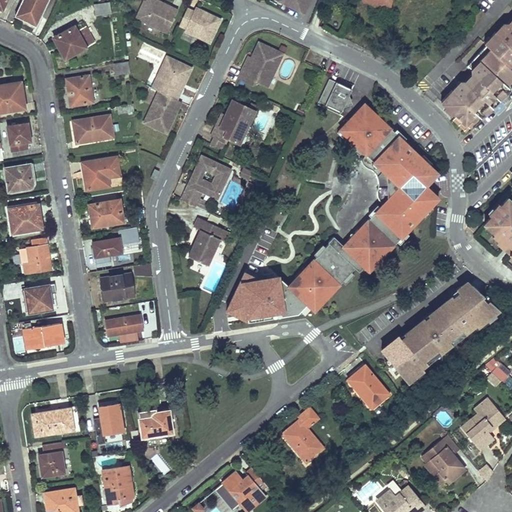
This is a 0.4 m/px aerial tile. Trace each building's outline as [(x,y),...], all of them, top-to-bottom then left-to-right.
[(23,0),(16,15),(28,22),(31,16),(39,20),(48,0),(23,0)] [(152,0),(142,21),(146,23),(157,1),(155,0),(152,0)] [(278,0),(299,10),(304,0),(278,0)] [(303,12),(308,0),(304,0),(299,10),(303,12)] [(364,0),(390,11),(392,0),(364,0)] [(146,23),(167,33),(178,11),(170,7),(169,11),(160,6),(162,3),(157,1),(146,23)] [(110,2),(94,3),(96,14),(112,12),(110,2)] [(195,8),(194,12),(205,17),(207,13),(195,8)] [(194,12),(188,9),(180,25),(186,28),(184,31),(210,43),(221,20),(207,13),(205,17),(194,12)] [(31,16),(28,22),(36,25),(39,20),(31,16)] [(452,89),(441,100),(446,105),(454,112),(456,115),(466,123),(480,108),(501,87),(511,75),(511,69),(508,66),(511,62),(511,19),(506,19),(495,31),(499,34),(488,46),(486,45),(467,64),(472,68),(472,75),(474,77),(468,83),(465,81),(462,81),(453,90),(452,89)] [(75,25),(53,37),(59,46),(63,44),(70,56),(95,42),(85,25),(77,30),(75,25)] [(495,31),(484,42),(486,45),(488,46),(499,34),(495,31)] [(137,55),(160,65),(165,51),(143,42),(137,55)] [(63,44),(59,46),(65,58),(70,56),(63,44)] [(266,88),(283,55),(259,44),(251,58),(246,70),(242,69),(237,80),(252,87),(254,82),(266,88)] [(167,57),(152,87),(159,91),(178,99),(181,94),(177,92),(181,84),(185,85),(192,69),(167,57)] [(246,70),(251,58),(248,57),(242,69),(246,70)] [(128,60),(114,63),(115,74),(130,72),(128,60)] [(89,75),(72,77),(73,83),(69,83),(71,93),(69,94),(71,105),(93,102),(89,75)] [(472,75),(465,81),(468,83),(474,77),(472,75)] [(511,75),(501,87),(505,90),(511,83),(511,75)] [(329,79),(319,101),(341,112),(352,90),(329,79)] [(21,81),(0,84),(0,111),(25,107),(21,81)] [(501,87),(480,108),(484,112),(486,114),(507,92),(505,90),(501,87)] [(178,99),(159,91),(144,123),(167,134),(174,118),(171,116),(175,108),(179,109),(183,102),(178,99)] [(220,127),(216,125),(211,137),(213,138),(225,144),(228,139),(240,144),(256,111),(233,100),(225,115),(227,116),(225,120),(224,120),(220,127)] [(134,103),(117,105),(118,113),(135,111),(134,103)] [(289,285),(288,286),(307,304),(314,311),(322,302),(319,300),(328,291),(331,293),(342,282),(351,272),(355,268),(358,272),(363,266),(368,271),(375,263),(373,261),(382,251),(384,253),(396,241),(405,232),(421,215),(430,205),(440,195),(428,184),(438,174),(430,166),(421,158),(402,140),(392,131),(381,120),(379,121),(370,112),(371,111),(363,103),(339,128),(340,129),(400,185),(383,203),(379,207),(370,216),(359,228),(361,230),(351,240),(350,239),(343,246),(332,236),(326,242),(328,244),(325,247),(316,256),(305,268),(306,270),(297,280),(295,278),(289,285)] [(446,105),(444,107),(451,115),(454,112),(446,105)] [(456,115),(451,119),(465,131),(484,112),(480,108),(466,123),(456,115)] [(371,111),(370,112),(379,121),(381,120),(383,118),(373,109),(371,111)] [(222,113),(216,125),(220,127),(224,120),(225,120),(227,116),(225,115),(222,113)] [(110,114),(73,120),(77,142),(89,140),(88,137),(92,136),(92,140),(113,137),(110,114)] [(27,122),(8,125),(12,150),(27,148),(26,141),(31,140),(27,122)] [(395,128),(392,131),(402,140),(405,137),(395,128)] [(380,200),(383,203),(400,185),(340,129),(337,132),(356,149),(355,150),(358,153),(360,156),(361,158),(361,160),(362,162),(364,164),(366,166),(368,167),(372,169),(374,170),(375,172),(377,174),(378,177),(378,180),(378,182),(378,185),(377,189),(377,191),(377,194),(378,196),(379,198),(380,200)] [(210,145),(222,151),(225,144),(213,138),(210,145)] [(424,155),(421,158),(430,166),(433,163),(424,155)] [(217,199),(231,170),(202,156),(187,185),(202,192),(217,199)] [(117,157),(82,162),(87,189),(109,186),(108,177),(120,176),(117,157)] [(30,163),(4,167),(8,191),(29,187),(32,186),(33,185),(33,182),(30,163)] [(155,170),(151,177),(157,180),(160,172),(155,170)] [(195,205),(202,192),(187,185),(181,199),(195,205)] [(489,217),(483,224),(486,227),(492,221),(510,201),(507,198),(500,205),(489,217)] [(120,199),(93,204),(94,215),(91,215),(93,226),(124,221),(120,199)] [(511,202),(510,201),(492,221),(511,238),(511,202)] [(37,203),(31,204),(33,216),(39,215),(37,203)] [(498,203),(487,215),(489,217),(500,205),(498,203)] [(31,204),(8,208),(12,232),(41,228),(39,215),(33,216),(31,204)] [(377,204),(368,213),(370,216),(379,207),(377,204)] [(430,205),(421,215),(424,217),(433,208),(430,205)] [(294,237),(301,221),(288,216),(282,232),(294,237)] [(230,231),(197,217),(193,226),(200,229),(188,256),(208,264),(219,238),(226,241),(230,231)] [(511,238),(492,221),(486,227),(493,234),(499,238),(506,244),(511,250),(511,238)] [(123,249),(139,248),(138,226),(121,227),(123,249)] [(357,226),(347,236),(350,239),(351,240),(361,230),(359,228),(357,226)] [(405,232),(396,241),(399,244),(408,235),(405,232)] [(119,237),(97,240),(98,245),(93,246),(95,256),(122,252),(119,237)] [(497,241),(495,243),(502,249),(506,244),(499,238),(497,241)] [(47,244),(27,247),(30,262),(24,263),(25,272),(47,269),(45,254),(49,254),(47,244)] [(322,244),(313,253),(316,256),(325,247),(322,244)] [(150,262),(134,265),(137,279),(152,276),(150,262)] [(303,267),(294,276),(295,278),(297,280),(306,270),(305,268),(303,267)] [(289,285),(280,277),(280,273),(258,276),(243,269),(224,310),(247,321),(299,313),(307,304),(288,286),(289,285)] [(351,272),(342,282),(345,284),(354,275),(351,272)] [(130,273),(101,278),(105,300),(134,295),(130,273)] [(467,280),(456,289),(458,293),(461,291),(462,289),(464,288),(466,287),(468,286),(470,285),(472,285),(467,280)] [(54,283),(24,288),(29,312),(52,308),(50,293),(56,292),(54,283)] [(399,336),(381,351),(386,358),(387,358),(391,363),(390,363),(403,380),(420,367),(418,365),(424,360),(422,357),(435,347),(437,350),(449,341),(447,338),(461,328),(463,331),(474,322),(476,325),(497,309),(488,299),(486,300),(482,296),(483,295),(472,285),(470,285),(468,286),(466,287),(464,288),(462,289),(461,291),(458,293),(459,294),(459,296),(459,298),(455,301),(451,296),(431,312),(431,314),(430,316),(430,317),(430,319),(427,322),(424,318),(406,332),(406,334),(406,336),(406,338),(403,341),(399,336)] [(328,291),(319,300),(322,302),(323,304),(332,295),(331,293),(328,291)] [(140,315),(105,320),(108,335),(143,330),(140,315)] [(60,323),(26,328),(28,344),(44,341),(44,345),(63,343),(60,323)] [(26,328),(23,328),(26,348),(44,345),(44,341),(28,344),(26,328)] [(22,336),(13,337),(14,352),(24,351),(22,336)] [(498,368),(502,365),(494,357),(484,365),(492,372),(501,381),(503,382),(508,377),(506,375),(498,368)] [(365,365),(348,378),(372,408),(389,393),(365,365)] [(506,375),(509,372),(502,365),(498,368),(506,375)] [(492,372),(487,377),(496,386),(501,381),(492,372)] [(477,413),(461,427),(479,450),(494,438),(489,432),(487,430),(492,426),(493,428),(505,418),(488,397),(474,409),(477,413)] [(119,403),(99,407),(102,424),(94,425),(97,444),(106,443),(104,434),(124,431),(119,403)] [(80,431),(76,406),(51,410),(52,412),(71,408),(74,431),(80,431)] [(51,410),(32,414),(35,436),(63,431),(63,433),(74,431),(71,408),(52,412),(51,410)] [(310,408),(304,412),(312,423),(318,418),(310,408)] [(153,418),(139,419),(142,437),(173,432),(169,410),(157,411),(153,414),(153,418)] [(300,419),(283,433),(307,462),(324,447),(307,427),(312,423),(304,412),(298,417),(300,419)] [(447,434),(421,456),(427,463),(433,469),(437,466),(440,470),(439,471),(446,479),(448,482),(465,469),(453,454),(460,449),(447,434)] [(61,450),(41,454),(43,466),(40,466),(42,476),(48,475),(48,477),(55,476),(55,474),(65,472),(61,450)] [(163,473),(168,470),(157,455),(152,459),(163,473)] [(427,463),(425,465),(441,484),(446,479),(439,471),(440,470),(437,466),(433,469),(427,463)] [(401,464),(396,468),(402,475),(406,471),(401,464)] [(128,465),(103,469),(108,503),(119,501),(119,505),(131,501),(131,496),(133,496),(128,465)] [(267,485),(252,467),(246,472),(248,475),(253,481),(248,485),(243,479),(237,471),(223,483),(215,489),(225,501),(232,494),(240,504),(245,500),(252,508),(266,496),(261,489),(267,485)] [(248,475),(243,479),(248,485),(253,481),(248,475)] [(390,489),(380,497),(385,504),(381,507),(385,511),(406,511),(408,511),(418,511),(426,506),(408,485),(395,495),(390,489)] [(74,488),(44,492),(47,510),(48,511),(78,511),(77,504),(75,496),(74,488)] [(380,497),(376,501),(381,507),(385,504),(380,497)] [(245,500),(240,504),(247,511),(252,508),(245,500)] [(199,503),(193,508),(196,511),(200,511),(204,509),(199,503)]
